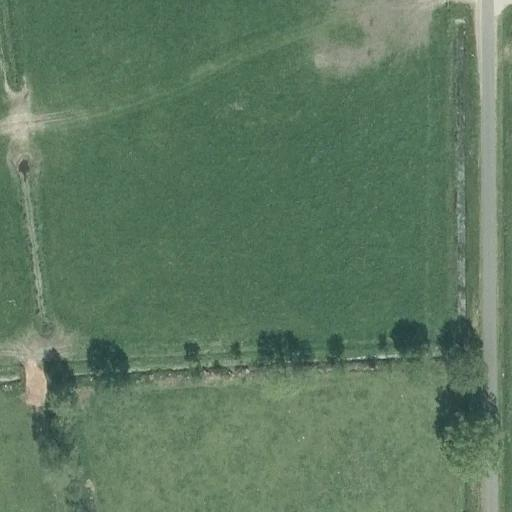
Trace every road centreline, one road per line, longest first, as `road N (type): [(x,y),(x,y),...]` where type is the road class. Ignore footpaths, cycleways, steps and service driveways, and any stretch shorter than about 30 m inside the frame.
road 1 (unclassified): [(490,511),(485,0)]
road 2 (track): [(0,125),(44,122),(364,3),(399,0)]
